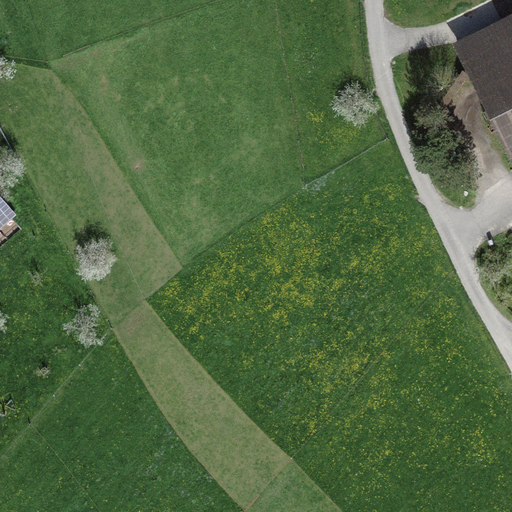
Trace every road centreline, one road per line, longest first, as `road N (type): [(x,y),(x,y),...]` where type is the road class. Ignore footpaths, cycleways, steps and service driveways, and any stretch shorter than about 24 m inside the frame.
road 1 (unclassified): [(511,366),(383,103),(372,0)]
road 2 (track): [(372,48),(443,31),(509,0)]
